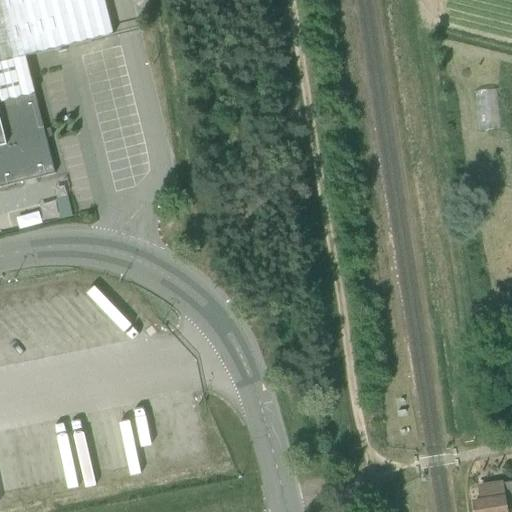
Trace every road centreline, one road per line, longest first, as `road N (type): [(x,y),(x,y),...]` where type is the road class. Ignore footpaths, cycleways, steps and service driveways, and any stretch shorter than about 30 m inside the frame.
road 1 (track): [(300,0),(344,329),(377,474)]
road 2 (track): [(494,451),(473,400),(416,0)]
road 3 (tertiary): [(119,256),(187,292),(234,348),(260,404),(281,494)]
road 4 (unclassified): [(119,256),(160,168),(122,0)]
road 5 (unclassified): [(281,494),(511,447)]
road 6 (tertiary): [(0,259),(75,249),(119,256)]
